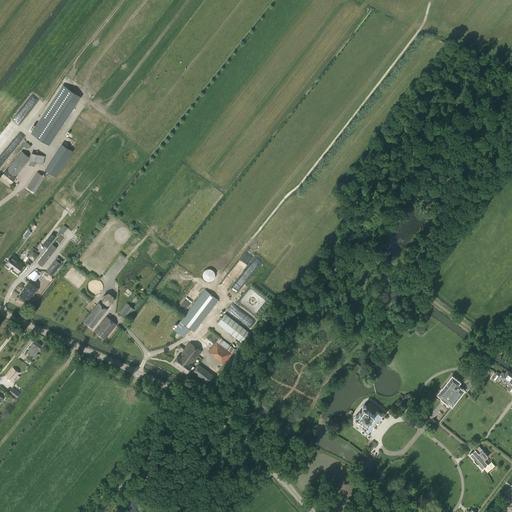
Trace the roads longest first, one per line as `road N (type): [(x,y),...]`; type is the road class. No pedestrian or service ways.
road 1 (tertiary): [(312,511),(252,446),(168,388),(0,311)]
road 2 (unknown): [(131,370),(139,351),(107,312),(112,279),(142,242)]
road 3 (track): [(0,443),(75,345)]
